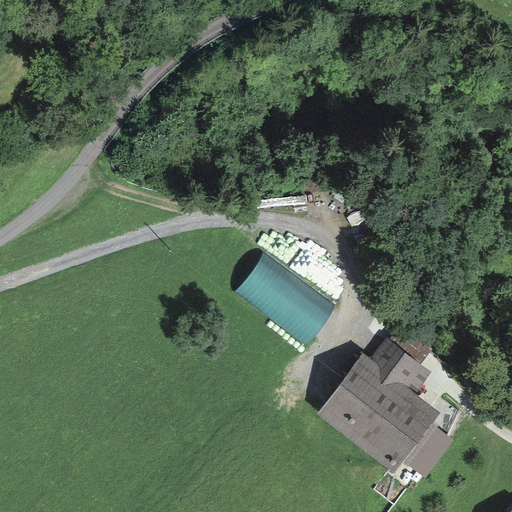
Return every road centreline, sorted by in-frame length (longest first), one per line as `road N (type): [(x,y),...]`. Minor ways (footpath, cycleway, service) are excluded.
road 1 (track): [(511,437),(383,356),(334,246),(279,220),(180,223),(0,284)]
road 2 (unclassified): [(0,237),(49,203),(156,72),(202,33),(269,0)]
